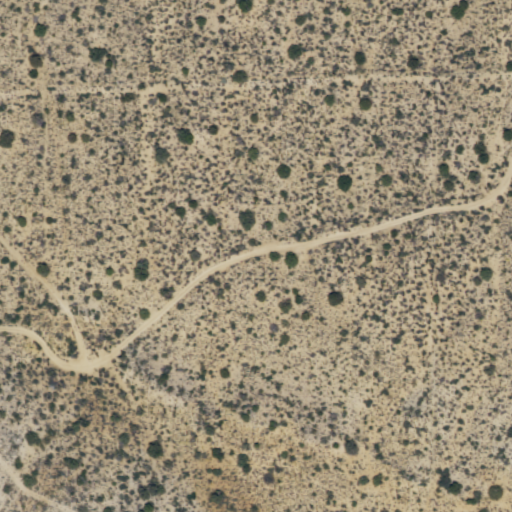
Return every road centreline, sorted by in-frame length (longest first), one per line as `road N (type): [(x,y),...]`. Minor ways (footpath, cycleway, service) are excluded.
road 1 (residential): [(511,76),(0,97)]
road 2 (residential): [(90,368),(130,346),(207,274),(267,250),(301,250),(472,209),(492,201),(511,173)]
road 3 (residential): [(430,80),(431,487)]
road 4 (residential): [(50,95),(90,368)]
road 5 (residential): [(0,242),(64,307),(90,368)]
